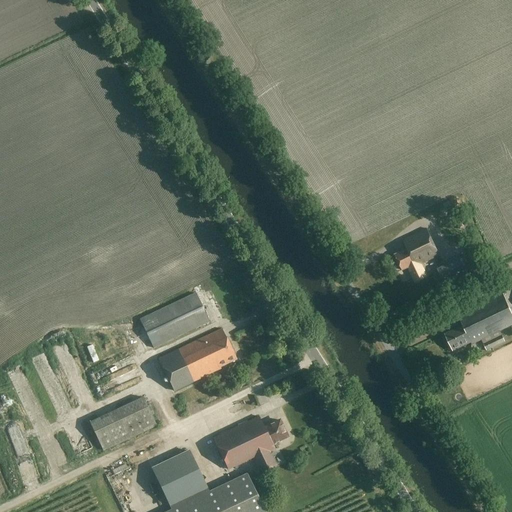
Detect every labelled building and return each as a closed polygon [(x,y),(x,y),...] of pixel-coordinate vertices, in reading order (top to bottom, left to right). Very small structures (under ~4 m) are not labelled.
[(439,256),(427,230),(403,241),(407,249),(395,255),(403,270),(408,268),(415,282),(427,276),(421,265),(439,256)] [(470,274),(463,259),(440,271),(447,285),(470,274)] [(209,322),(196,294),(140,320),(153,348),(209,322)] [(446,335),(447,339),(510,308),(503,294),(458,316),(463,326),(446,335)] [(511,312),(510,308),(447,339),(453,351),(471,342),(472,344),(511,324),(511,312)] [(236,359),(222,329),(158,359),(173,391),(220,369),(219,367),(236,359)] [(505,342),(501,335),(483,343),(486,351),(505,342)] [(156,426),(143,397),(90,422),(103,451),(156,426)] [(264,428),(259,417),(213,439),(228,469),(252,458),(259,473),(276,465),(269,452),(271,451),(270,449),(274,447),(272,444),(287,436),(279,420),(264,428)] [(17,423),(9,425),(13,438),(21,436),(17,423)] [(144,472),(162,508),(198,490),(180,454),(144,472)] [(265,511),(247,473),(165,511),(265,511)]
